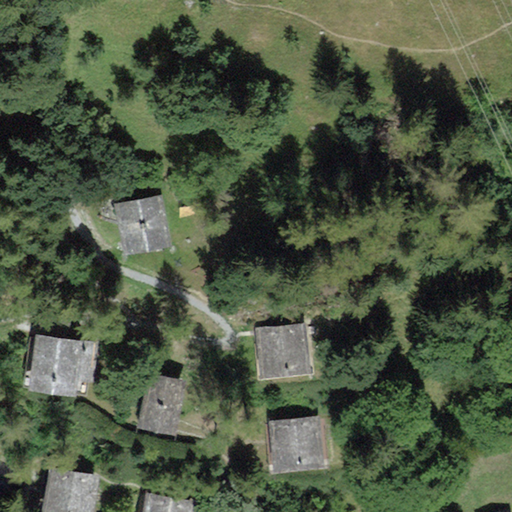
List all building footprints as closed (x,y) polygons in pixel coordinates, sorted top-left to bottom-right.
[(162,194),(122,204),(134,249),(174,238),(162,194)] [(264,329),(268,379),(322,374),(317,324),(264,329)] [(100,342),(43,336),(40,390),(88,396),(88,382),(99,383),(100,342)] [(155,376),(146,425),(188,432),(196,383),(155,376)] [(277,423),(282,470),(337,465),(332,417),(277,423)] [(56,470),(50,511),(97,511),(102,476),(56,470)] [(155,496),(152,511),(203,511),(205,504),(155,496)]
